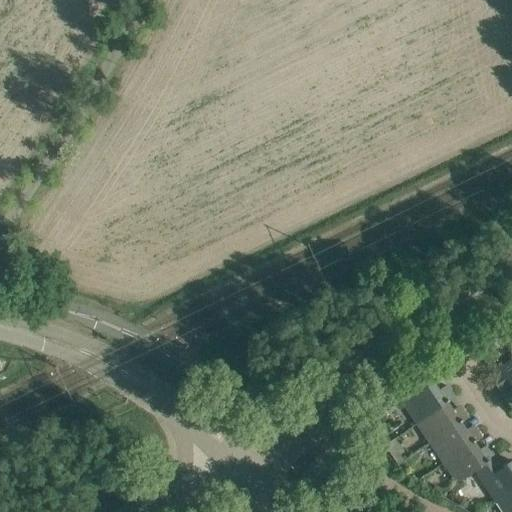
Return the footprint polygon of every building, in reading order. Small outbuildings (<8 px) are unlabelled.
[(511,360),(488,376),(501,396),(511,390),(511,360)] [(416,424),(446,404),(454,399),(446,386),(438,391),(432,383),(422,390),(415,380),(396,394),(416,424)] [(453,415),(446,404),(416,424),(430,444),(460,424),(468,418),(462,409),(453,415)] [(460,424),(430,444),(443,464),(473,444),(481,438),(475,429),(467,435),(460,424)] [(473,444),(443,464),(457,484),(475,472),(495,459),(488,449),(480,455),(473,444)] [(511,462),(511,461),(501,468),(495,459),(475,472),(495,502),(511,490),(511,462)] [(511,511),(511,490),(495,502),(501,511),(511,511)]
